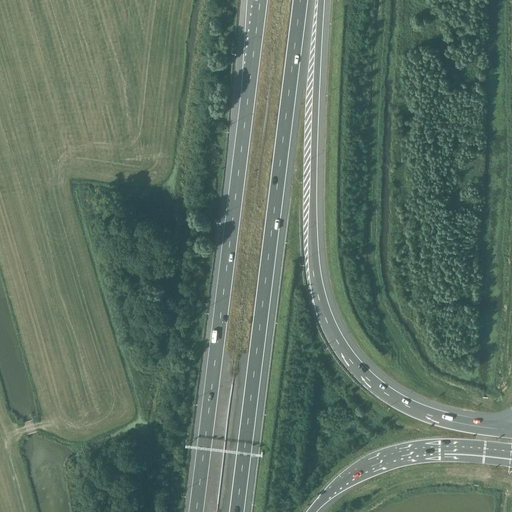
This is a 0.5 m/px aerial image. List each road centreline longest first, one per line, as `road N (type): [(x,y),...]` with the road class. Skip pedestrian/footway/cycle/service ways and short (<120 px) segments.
road 1 (motorway): [(511,431),(412,410),(357,370),(332,336),(312,253),(320,0)]
road 2 (motorway): [(237,511),(302,0)]
road 3 (motorway): [(258,0),(197,511)]
road 4 (motorway): [(311,511),(346,480),(400,455),(511,455)]
